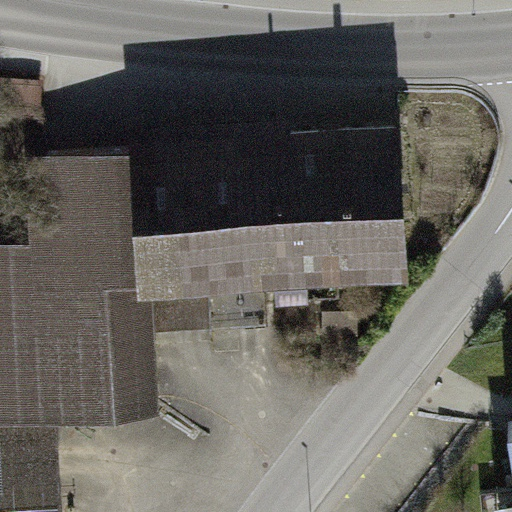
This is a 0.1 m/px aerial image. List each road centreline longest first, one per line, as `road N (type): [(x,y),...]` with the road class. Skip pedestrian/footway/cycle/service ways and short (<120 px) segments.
road 1 (primary): [(0,10),(322,50),(511,49)]
road 2 (tertiary): [(289,511),(511,221)]
